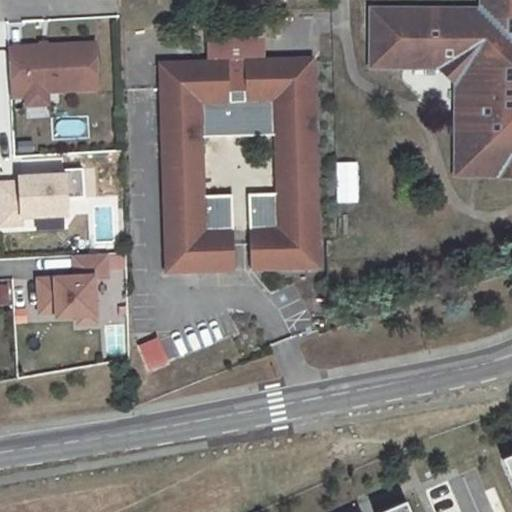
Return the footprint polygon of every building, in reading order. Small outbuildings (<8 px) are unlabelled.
[(511,0),(486,0),(486,2),(376,4),(377,60),(447,59),(448,75),(462,75),(464,167),(511,166),(511,0)] [(98,41),(7,45),(10,107),(51,105),(50,95),(101,92),(98,41)] [(261,231),(262,261),(322,260),(318,50),(258,51),(258,81),(288,81),(292,231),(261,231)] [(254,261),(262,261),(261,231),(292,231),(288,81),(258,81),(258,51),(249,51),(250,92),(278,91),(281,220),(253,220),(254,261)] [(169,263),(228,262),(228,232),(198,232),(194,83),(225,82),(224,52),(164,53),(169,263)] [(228,262),(237,261),(236,221),(208,222),(205,93),(233,93),(232,52),(224,52),(225,82),(194,83),(198,232),(228,232),(228,262)] [(421,151),(421,124),(369,124),(369,151),(421,151)] [(83,172),(0,176),(0,224),(70,221),(69,200),(85,200),(83,172)] [(126,322),(124,254),(71,255),(71,275),(34,276),(35,325),(126,322)] [(0,305),(11,305),(11,285),(0,284),(0,305)] [(103,325),(104,356),(125,355),(124,324),(103,325)] [(135,348),(148,373),(168,362),(155,337),(135,348)]
